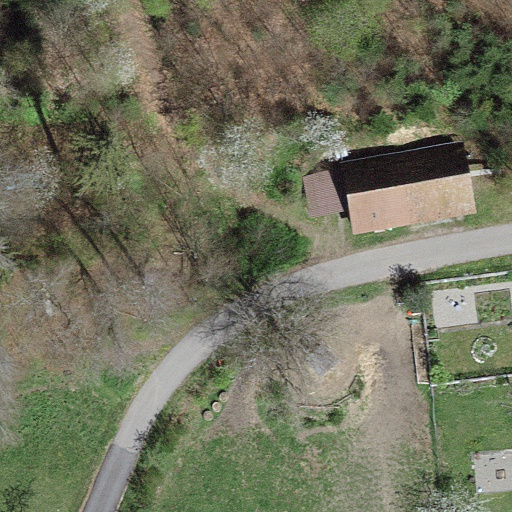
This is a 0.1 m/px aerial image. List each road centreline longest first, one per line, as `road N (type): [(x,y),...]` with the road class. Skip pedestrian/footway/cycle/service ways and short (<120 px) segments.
road 1 (unclassified): [(96,511),(147,389),(281,289),(348,267),(511,237)]
road 2 (track): [(348,267),(171,120),(117,0)]
